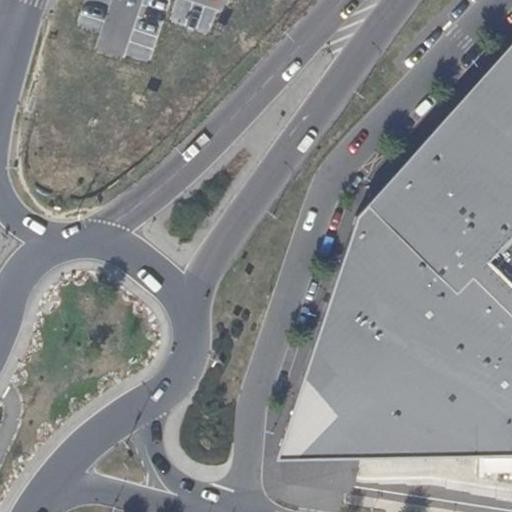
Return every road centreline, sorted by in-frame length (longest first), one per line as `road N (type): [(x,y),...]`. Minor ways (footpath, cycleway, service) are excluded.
road 1 (unclassified): [(244,511),(257,389),(328,184),(499,0)]
road 2 (primary): [(190,321),(216,254),(401,0)]
road 3 (primary): [(341,0),(177,173),(81,240)]
road 4 (residential): [(50,484),(212,511)]
road 5 (primary): [(190,321),(173,286),(153,268),(112,245),(81,240)]
road 6 (residential): [(216,511),(173,484),(151,456),(143,407)]
road 7 (primary): [(50,484),(85,446),(143,407)]
